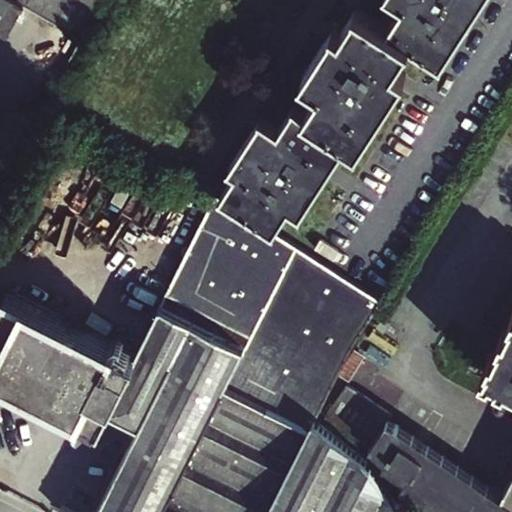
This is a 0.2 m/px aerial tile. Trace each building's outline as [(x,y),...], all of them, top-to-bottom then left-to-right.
[(0,0),(0,23),(10,29),(25,1),(85,36),(105,0),(0,0)] [(241,195),(282,222),(290,210),(301,217),(348,143),(359,149),(401,83),(382,70),(347,44),(364,20),(393,42),(407,51),(410,45),(443,67),(484,0),(390,0),(402,7),(387,31),(357,11),(341,35),(333,30),(300,81),(319,93),(304,115),(294,109),(279,132),(259,119),(227,170),(235,175),(234,176),(247,186),(241,195)] [(382,70),(401,83),(406,75),(396,68),(407,51),(393,42),(364,20),(347,44),(382,70)] [(31,109),(41,115),(46,105),(57,86),(47,81),(31,109)] [(247,186),(234,176),(220,197),(233,205),(276,231),(282,222),(241,195),(247,186)] [(233,205),(220,197),(216,194),(213,198),(230,210),(230,209),(233,205)] [(213,198),(200,225),(218,237),(219,235),(228,241),(231,236),(228,234),(232,229),(222,221),(230,210),(213,198)] [(276,231),(233,205),(230,209),(254,227),(264,234),(304,261),(310,253),(276,231)] [(298,270),(304,261),(264,234),(254,227),(230,209),(230,210),(222,221),(232,229),(228,234),(231,236),(293,278),(298,270)] [(200,225),(186,252),(200,262),(210,247),(218,237),(200,225)] [(293,278),(231,236),(228,241),(219,235),(218,237),(210,247),(281,295),(293,278)] [(271,311),(281,295),(210,247),(200,262),(199,263),(271,311)] [(186,252),(172,280),(182,288),(187,280),(199,263),(200,262),(186,252)] [(298,270),(371,318),(383,299),(310,253),(304,261),(298,270)] [(199,263),(187,280),(259,329),(266,318),(271,311),(199,263)] [(281,295),(355,344),(371,318),(298,270),(293,278),(281,295)] [(172,280),(158,307),(163,310),(175,294),(176,295),(177,294),(182,288),(172,280)] [(182,288),(177,294),(190,303),(205,316),(249,346),(259,329),(187,280),(182,288)] [(137,350),(136,350),(8,287),(0,302),(0,365),(103,418),(109,407),(137,350)] [(190,303),(177,294),(176,295),(175,294),(163,310),(191,330),(193,327),(239,361),(249,346),(205,316),(190,303)] [(266,318),(306,346),(336,367),(340,366),(355,344),(281,295),(271,311),(266,318)] [(109,407),(142,424),(191,330),(163,310),(158,307),(136,350),(137,350),(109,407)] [(249,346),(239,361),(279,392),(289,377),(295,364),(306,346),(266,318),(259,329),(249,346)] [(511,511),(511,318),(485,371),(511,385),(511,474),(501,494),(388,417),(392,412),(349,379),(326,410),(371,444),(371,443),(388,455),(386,458),(408,477),(402,485),(432,505),(427,511),(511,511)] [(279,392),(239,361),(193,327),(191,330),(142,424),(96,511),(401,511),(385,484),(368,457),(315,418),(279,392)] [(331,388),(355,344),(340,366),(336,367),(325,383),(331,388)] [(289,377),(279,392),(315,418),(331,388),(325,383),(336,367),(306,346),(295,364),(289,377)]
